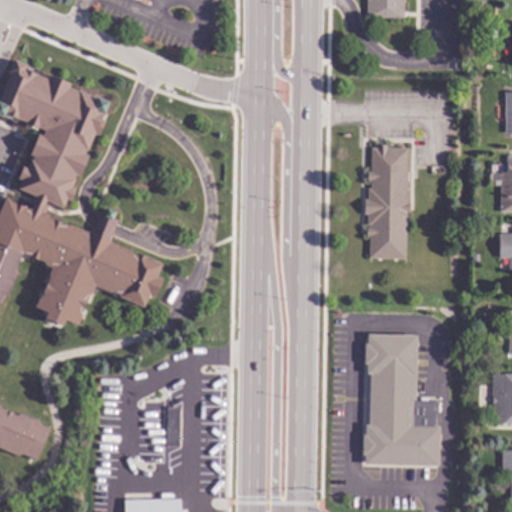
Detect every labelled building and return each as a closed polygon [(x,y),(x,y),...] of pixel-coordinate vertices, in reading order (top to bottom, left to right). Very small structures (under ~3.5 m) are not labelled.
[(402,0),(402,18),(365,17),(365,0),(402,0)] [(0,206),(5,195),(14,199),(13,203),(28,210),(34,196),(16,188),(20,180),(16,179),(22,166),(25,168),(29,159),(30,159),(32,157),(28,155),(37,134),(41,136),(43,131),(37,128),(35,132),(22,126),(24,123),(16,120),(15,122),(0,115),(0,91),(8,74),(7,72),(12,59),(26,65),(24,69),(46,78),(47,75),(70,84),(68,88),(75,91),(76,89),(107,102),(103,111),(106,112),(97,134),(92,132),(84,152),(87,153),(78,174),(75,174),(71,186),(72,187),(68,199),(64,197),(61,205),(61,206),(48,201),(43,213),(46,216),(64,224),(69,224),(88,233),(92,223),(97,213),(100,214),(103,206),(114,211),(111,218),(115,220),(111,231),(108,238),(133,249),(135,252),(161,263),(156,274),(163,277),(154,299),(148,297),(143,309),(116,298),(117,296),(96,287),(95,291),(91,289),(82,310),(84,311),(77,328),(65,323),(64,326),(43,318),(46,312),(33,307),(49,268),(44,265),(42,262),(20,253),(15,266),(16,272),(7,295),(3,296),(0,302),(0,408),(15,415),(19,413),(39,421),(40,424),(48,428),(34,461),(20,455),(17,456),(0,450),(0,206)] [(511,133),(503,134),(503,92),(511,91),(511,133)] [(385,148),(406,148),(405,202),(408,202),(408,213),(405,212),(404,259),(368,259),(368,237),(365,237),(365,215),(362,215),(363,200),(365,200),(365,188),(368,188),(368,181),(366,181),(366,171),(369,172),(369,148),(375,148),(375,145),(385,145),(385,148)] [(511,212),(498,212),(499,172),(504,172),(505,156),(511,156),(511,212)] [(511,270),(507,271),(507,258),(497,258),(497,234),(511,234),(511,270)] [(478,264),(470,264),(470,255),(478,254),(478,264)] [(420,367),(380,367),(380,340),(420,340),(420,367)] [(511,373),(511,423),(489,423),(490,373),(511,373)] [(178,447),(164,446),(165,408),(179,408),(178,447)] [(511,498),(508,498),(509,474),(500,474),(500,450),(511,450),(511,498)] [(178,511),(123,511),(123,500),(178,499),(178,511)]
